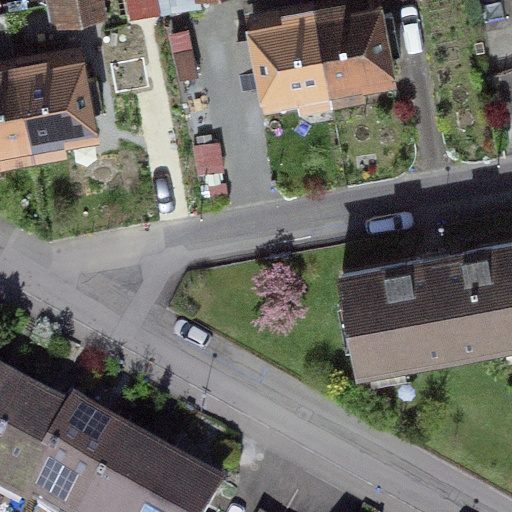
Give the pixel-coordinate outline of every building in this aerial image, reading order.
[(102,14),(99,0),(66,0),(58,1),(62,21),(102,14)] [(332,100),(314,5),(313,0),(249,0),(252,16),(256,37),(236,41),(242,71),(262,67),(270,111),(297,106),(332,100)] [(340,0),(314,5),(332,100),(366,93),(392,89),(383,41),(396,39),(391,11),(378,14),(375,0),(340,0)] [(7,11),(0,12),(0,147),(2,147),(3,154),(4,160),(34,154),(16,60),(7,11)] [(77,49),(16,60),(34,154),(64,149),(63,143),(62,136),(92,131),(77,49)] [(511,242),(436,256),(343,274),(359,362),(511,333),(511,242)] [(0,435),(23,394),(6,384),(8,379),(3,376),(0,374),(0,435)] [(23,394),(0,435),(0,484),(26,499),(31,490),(70,420),(53,411),(56,406),(50,403),(44,400),(42,404),(23,394)] [(70,420),(31,490),(70,511),(80,511),(122,437),(105,428),(107,423),(102,420),(96,416),(93,421),(75,411),(70,420)] [(122,437),(80,511),(141,511),(169,464),(152,454),(154,450),(148,446),(143,443),(140,447),(122,437)] [(169,464),(141,511),(205,511),(218,490),(198,480),(201,475),(195,472),(189,468),(186,473),(169,464)]
